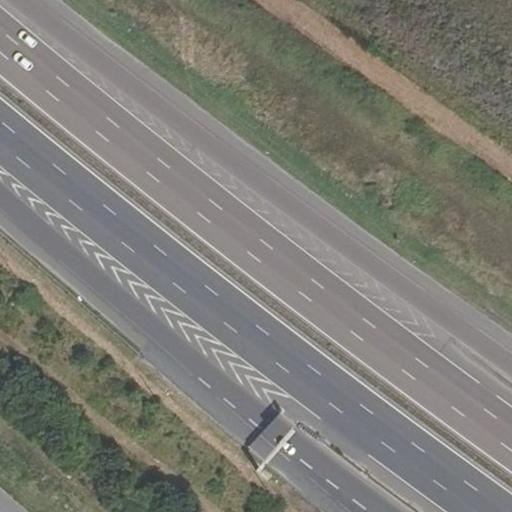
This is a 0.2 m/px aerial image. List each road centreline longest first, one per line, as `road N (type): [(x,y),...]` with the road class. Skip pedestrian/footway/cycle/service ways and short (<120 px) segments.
road 1 (motorway): [(511,438),(0,39)]
road 2 (motorway): [(511,368),(16,0)]
road 3 (motorway): [(0,135),(484,511)]
road 4 (motorway): [(0,198),(383,511)]
